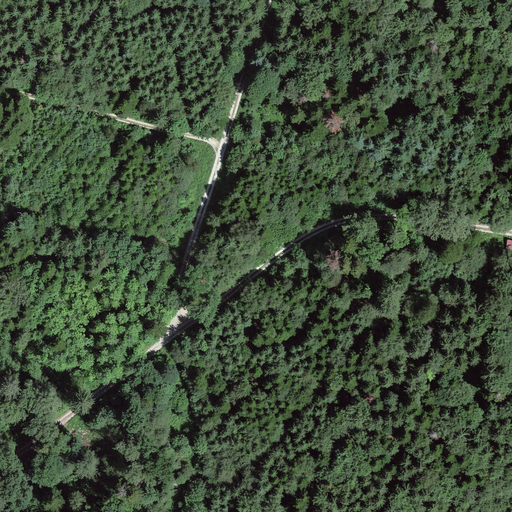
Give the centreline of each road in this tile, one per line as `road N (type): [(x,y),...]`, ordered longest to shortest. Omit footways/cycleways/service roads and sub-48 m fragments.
road 1 (track): [(0,466),(172,337),(264,250),(338,215),(511,230)]
road 2 (track): [(267,0),(185,260),(172,337)]
